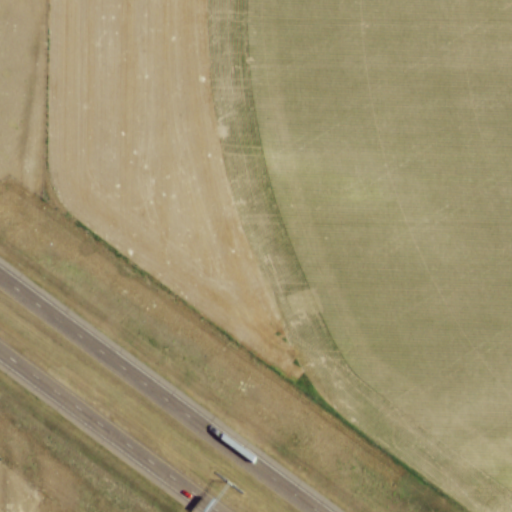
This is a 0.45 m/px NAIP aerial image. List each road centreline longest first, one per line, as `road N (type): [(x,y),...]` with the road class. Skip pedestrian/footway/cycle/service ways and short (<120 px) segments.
road 1 (motorway): [(324,511),(0,272)]
road 2 (motorway): [(0,350),(218,511)]
